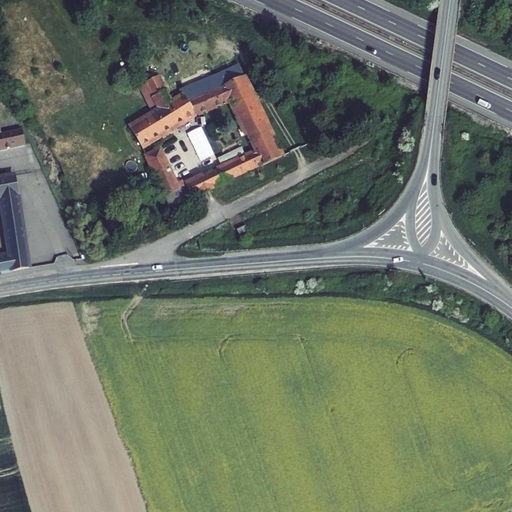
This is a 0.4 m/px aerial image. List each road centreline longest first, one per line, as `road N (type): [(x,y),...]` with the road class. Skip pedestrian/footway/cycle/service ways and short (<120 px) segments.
road 1 (secondary): [(0,289),(327,258)]
road 2 (motorway): [(276,0),(511,111)]
road 3 (motorway): [(511,79),(345,0)]
road 4 (tertiary): [(430,154),(450,0)]
road 5 (tertiary): [(511,303),(461,249),(438,209)]
